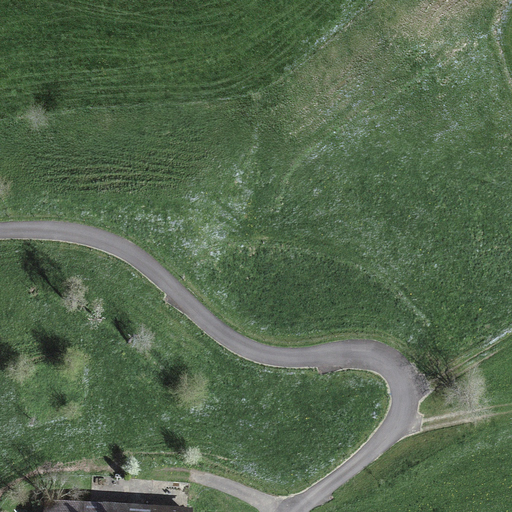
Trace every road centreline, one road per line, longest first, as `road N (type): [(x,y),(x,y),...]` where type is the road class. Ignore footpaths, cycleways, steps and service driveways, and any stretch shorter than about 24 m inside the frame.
road 1 (track): [(511,409),(390,432)]
road 2 (track): [(405,395),(511,339)]
